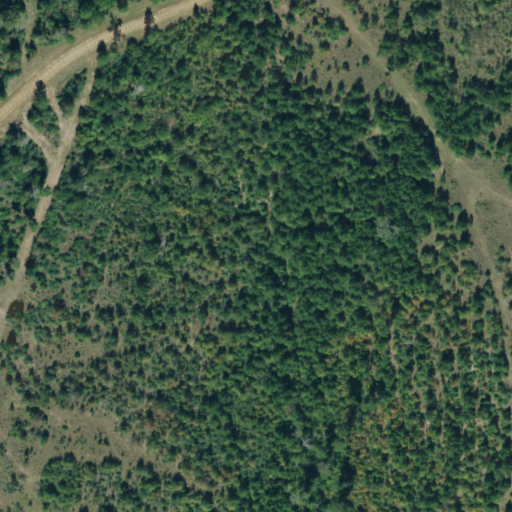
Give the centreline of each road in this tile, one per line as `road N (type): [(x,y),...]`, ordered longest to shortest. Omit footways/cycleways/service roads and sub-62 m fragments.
road 1 (track): [(0,402),(130,447),(272,511),(448,169),(333,0)]
road 2 (track): [(115,31),(0,326)]
road 3 (track): [(180,0),(115,31),(0,116)]
road 4 (track): [(448,169),(498,293),(511,354)]
